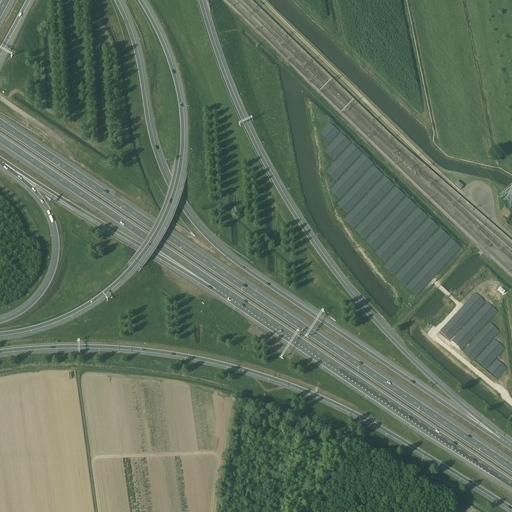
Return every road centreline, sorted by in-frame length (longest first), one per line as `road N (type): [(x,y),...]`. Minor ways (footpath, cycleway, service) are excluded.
road 1 (motorway): [(511,468),(0,122)]
road 2 (motorway): [(500,440),(253,274),(194,223),(157,157),(133,40),(116,0)]
road 3 (motorway): [(0,351),(141,350),(282,381),(357,414),(511,509)]
road 4 (motorway): [(500,440),(396,345),(316,248),(259,152),(200,0)]
road 5 (motorway): [(0,333),(42,325),(96,298),(136,261),(163,219),(179,171),(182,114),(173,71),(140,0)]
road 6 (motorway): [(220,288),(511,484)]
road 7 (track): [(264,1),(459,191)]
road 8 (motorway): [(0,138),(220,288)]
road 9 (motorway): [(4,163),(220,288)]
road 10 (motorway): [(4,163),(47,208),(57,247),(46,287),(0,321)]
